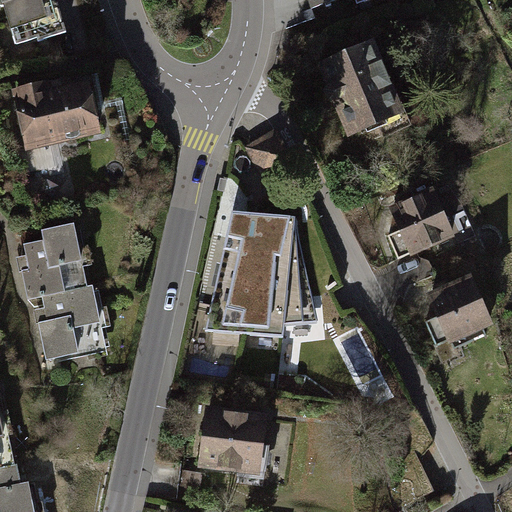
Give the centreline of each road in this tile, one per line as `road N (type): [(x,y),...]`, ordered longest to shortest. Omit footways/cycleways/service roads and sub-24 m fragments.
road 1 (residential): [(477,511),(278,116),(229,85)]
road 2 (tertiary): [(220,102),(190,168),(118,511)]
road 3 (residential): [(220,102),(151,58),(126,0)]
